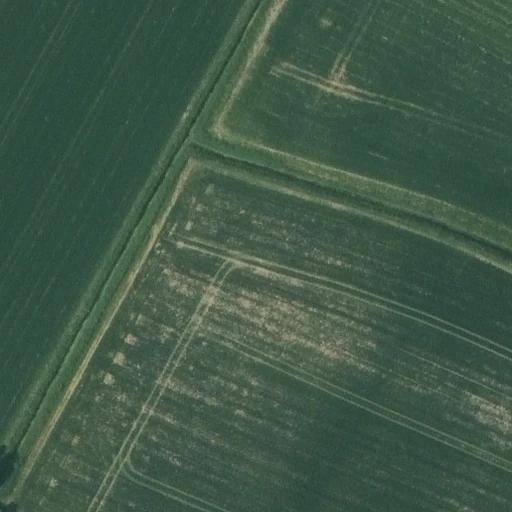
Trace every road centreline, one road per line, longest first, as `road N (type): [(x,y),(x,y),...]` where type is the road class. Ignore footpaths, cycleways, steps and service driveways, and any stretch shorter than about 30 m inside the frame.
road 1 (track): [(160,0),(0,292)]
road 2 (track): [(511,153),(329,93),(324,64),(360,0)]
